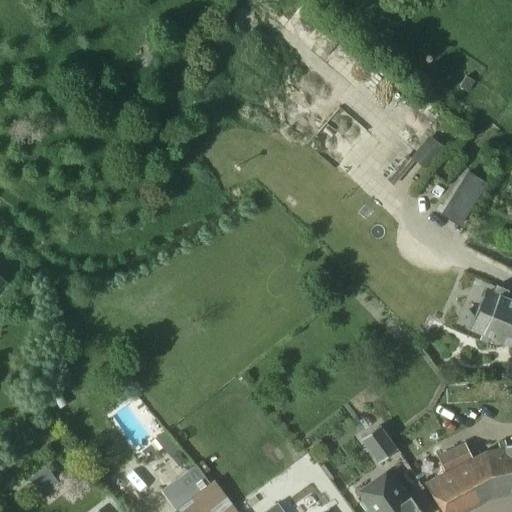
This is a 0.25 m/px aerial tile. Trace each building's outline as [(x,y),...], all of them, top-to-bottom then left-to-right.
[(427,136),(415,160),(433,168),(444,143),(427,136)] [(460,227),(487,183),(467,170),(440,214),(460,227)] [(499,296),(480,340),(482,341),(486,343),(489,337),(511,347),(511,350),(511,352),(511,299),(506,297),(508,291),(497,286),(493,294),(499,296)] [(446,405),(494,402),(493,383),(445,385),(446,405)] [(397,449),(380,425),(360,440),(377,463),(397,449)] [(426,484),(443,511),(464,511),(492,498),(510,494),(510,493),(511,492),(511,443),(505,445),(505,440),(498,442),(499,449),(485,452),(445,472),(426,484)] [(444,471),(472,457),(464,442),(436,456),(444,471)] [(408,498),(393,477),(389,475),(385,470),(357,491),(361,496),(361,500),(370,511),(421,511),(410,496),(408,498)] [(237,511),(214,480),(212,482),(205,473),(183,489),(178,482),(168,490),(179,506),(170,511),(237,511)] [(329,511),(346,511),(348,511),(340,495),(325,504),(329,511)]
